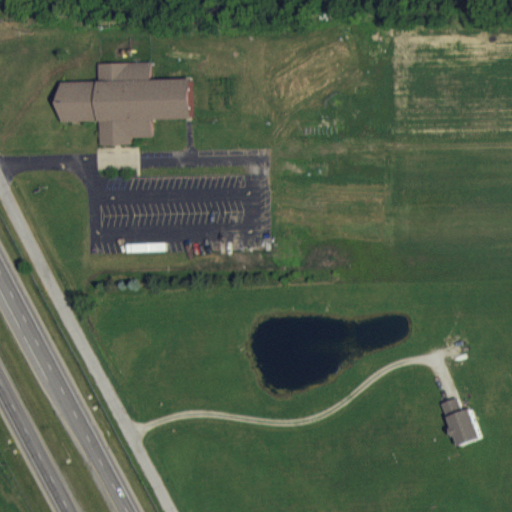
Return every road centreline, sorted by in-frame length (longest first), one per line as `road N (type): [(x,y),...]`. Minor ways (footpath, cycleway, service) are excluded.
road 1 (residential): [(174,511),(0,180)]
road 2 (primary): [(130,511),(0,266)]
road 3 (primary): [(0,383),(69,511)]
